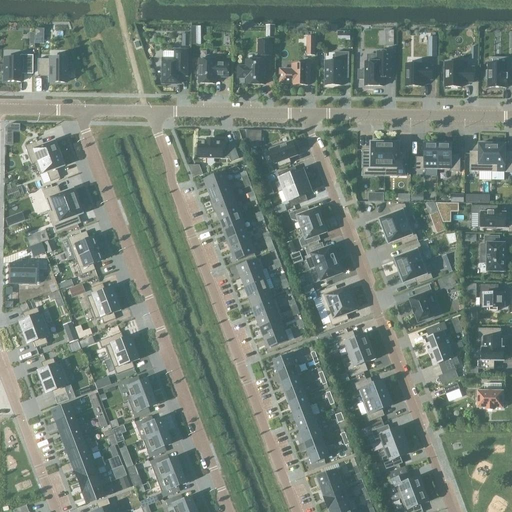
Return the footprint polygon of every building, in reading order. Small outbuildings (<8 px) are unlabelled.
[(246,68),(238,67),(238,77),(246,77),(246,84),(264,85),(264,77),(265,77),(265,69),(264,69),(264,62),(265,56),(271,56),(271,41),(258,41),(258,56),(258,61),(246,61),(246,68)] [(174,60),(163,60),(163,61),(161,61),(161,69),(163,69),(163,83),(179,84),(179,76),(187,76),(187,50),(174,50),(174,60)] [(365,71),(358,71),(358,80),(365,80),(365,86),(383,86),(383,78),(390,78),(390,52),(377,52),(376,62),(365,62),(365,71)] [(335,62),(325,62),(325,86),(342,86),(342,78),(348,78),(348,53),(335,53),(335,62)] [(19,58),(3,58),(3,82),(20,82),(20,72),(23,72),(23,74),(31,74),(31,56),(20,56),(19,58)] [(506,64),(488,64),(488,71),(486,71),(486,80),(488,80),(488,88),(506,88),(506,80),(507,80),(508,72),(511,72),(511,57),(506,58),(506,64)] [(36,59),(36,75),(45,76),(45,74),(48,74),(48,83),(65,83),(65,81),(67,81),(67,68),(65,68),(65,59),(49,59),(48,60),(36,59)] [(199,60),(199,84),(215,84),(215,77),(228,77),(228,63),(215,63),(215,60),(199,60)] [(461,64),(445,63),(445,87),(461,88),(461,81),(465,81),(465,82),(473,82),(474,68),(461,68),(461,64)] [(292,70),(280,70),(280,83),(292,83),(292,85),(293,85),(293,84),(301,84),(301,85),(308,85),(308,83),(309,83),(310,70),(309,70),(309,65),(292,65),(292,70)] [(422,65),(406,65),(406,87),(421,87),(421,79),(425,79),(425,80),(432,80),(432,67),(422,67),(422,65)] [(207,142),(199,142),(198,158),(222,159),(222,158),(229,158),(230,162),(238,159),(234,147),(226,150),(226,151),(222,151),(223,143),(215,142),(215,141),(207,141),(207,142)] [(37,142),(24,147),(31,165),(35,163),(34,163),(58,154),(57,150),(56,150),(53,142),(39,147),(37,142)] [(279,144),(269,148),(270,150),(269,151),(274,164),(276,163),(278,168),(291,163),(289,158),(297,155),(292,142),(280,147),(279,144)] [(378,142),(371,142),(371,143),(370,151),(363,150),(362,167),(370,167),(370,172),(384,173),(385,143),(378,143),(378,142)] [(391,144),(385,143),(384,173),(398,173),(399,167),(406,167),(406,151),(399,151),(399,144),(398,144),(398,142),(391,142),(391,144)] [(469,172),(491,172),(492,145),(487,145),(487,143),(481,143),(481,145),(478,145),(478,153),(477,154),(469,154),(469,172)] [(492,145),(491,172),(511,172),(511,154),(506,155),(505,153),(505,145),(503,145),(503,143),(496,143),(496,145),(492,145)] [(425,169),(437,169),(438,144),(424,144),(424,158),(415,158),(415,171),(425,172),(425,169)] [(438,144),(437,169),(450,169),(450,172),(459,172),(460,158),(451,158),(451,144),(438,144)] [(58,154),(34,163),(35,163),(39,175),(46,173),(49,182),(59,178),(56,172),(55,172),(54,170),(62,166),(59,158),(60,158),(58,154)] [(295,167),(277,174),(279,179),(284,190),(307,182),(302,170),(297,172),(295,167)] [(223,173),(205,180),(208,190),(227,183),(223,173)] [(307,182),(284,190),(288,202),(290,207),(307,201),(305,195),(311,193),(307,182)] [(227,183),(208,190),(212,200),(231,193),(227,183)] [(54,188),(42,192),(50,212),(51,211),(76,202),(74,197),(76,196),(74,190),(72,191),(72,190),(57,195),(54,188)] [(231,193),(212,200),(216,211),(235,203),(231,193)] [(76,202),(51,211),(51,212),(56,224),(61,222),(64,229),(77,224),(74,217),(81,214),(79,209),(80,208),(78,202),(77,203),(76,202)] [(235,203),(216,211),(220,221),(239,213),(235,203)] [(382,227),(384,232),(411,222),(404,205),(399,205),(391,208),(394,214),(379,220),(379,221),(378,222),(380,228),(382,227)] [(491,207),(471,206),(471,214),(478,214),(478,228),(484,228),(484,229),(494,229),(494,228),(505,228),(505,214),(493,214),(493,213),(491,213),(491,207)] [(305,208),(289,214),(291,220),(299,222),(301,229),(322,221),(320,217),(322,216),(320,210),(318,211),(317,209),(307,213),(305,208)] [(239,213),(220,221),(224,231),(243,224),(239,213)] [(322,221),(301,229),(304,235),(299,241),(301,248),(317,242),(315,237),(326,233),(325,231),(327,230),(325,225),(323,225),(322,221)] [(411,222),(384,232),(385,237),(384,238),(386,244),(388,243),(388,245),(403,239),(405,244),(417,240),(411,222)] [(243,224),(224,231),(228,241),(246,234),(243,224)] [(85,232),(67,239),(74,258),(97,250),(95,246),(92,238),(88,239),(85,232)] [(252,232),(228,241),(231,251),(250,244),(248,238),(254,236),(252,232)] [(498,237),(485,237),(484,245),(487,245),(487,254),(480,254),(480,263),(487,263),(487,272),(504,272),(504,244),(498,244),(498,237)] [(41,243),(29,247),(33,257),(44,252),(41,243)] [(250,244),(231,251),(235,261),(254,254),(250,244)] [(397,267),(398,272),(426,261),(419,244),(403,250),(405,255),(394,259),(394,260),(393,261),(395,267),(397,267)] [(333,246),(304,257),(309,270),(336,260),(335,255),(336,254),(333,246)] [(97,250),(74,258),(81,275),(94,270),(92,265),(101,261),(98,255),(98,254),(97,250)] [(299,252),(290,255),(293,265),(303,261),(299,252)] [(260,259),(238,267),(241,278),(260,271),(261,271),(264,270),(260,259)] [(336,260),(309,270),(314,284),(343,273),(340,265),(338,265),(336,260)] [(426,261),(398,272),(400,276),(399,277),(401,283),(403,283),(403,284),(418,278),(420,284),(432,279),(426,261)] [(8,263),(8,285),(17,285),(17,279),(36,279),(36,264),(8,263)] [(260,271),(241,278),(245,288),(264,281),(261,271),(260,271)] [(264,281),(245,288),(249,298),(268,291),(264,281)] [(101,284),(89,289),(91,295),(90,296),(94,307),(115,299),(111,288),(103,291),(101,284)] [(311,285),(302,288),(305,295),(314,291),(311,285)] [(479,294),(479,308),(489,308),(489,311),(497,311),(497,308),(504,308),(504,303),(506,303),(506,296),(504,296),(504,294),(495,294),(495,285),(480,285),(479,294)] [(429,286),(415,291),(417,297),(409,300),(413,308),(412,308),(415,315),(418,323),(433,317),(425,295),(431,293),(429,286)] [(332,288),(319,292),(325,309),(351,300),(347,288),(334,293),(332,288)] [(268,291),(249,298),(253,308),(272,301),(272,300),(268,291)] [(115,299),(94,307),(99,318),(100,318),(102,324),(114,319),(112,313),(119,310),(115,299)] [(272,301),(253,308),(257,318),(279,310),(275,299),(272,300),(272,301)] [(351,300),(325,309),(332,326),(345,321),(342,316),(356,311),(351,300)] [(24,320),(17,322),(21,333),(47,324),(42,313),(39,314),(37,308),(22,313),(24,320)] [(279,310),(257,318),(261,328),(279,321),(280,321),(283,320),(279,310)] [(279,321),(261,328),(264,338),(283,331),(280,321),(279,321)] [(47,324),(21,333),(26,345),(32,342),(35,349),(47,344),(45,337),(51,335),(47,324)] [(434,337),(424,340),(429,353),(452,344),(449,337),(445,338),(439,324),(430,328),(434,337)] [(503,349),(503,338),(500,338),(500,329),(478,329),(478,338),(480,338),(480,348),(480,349),(503,350),(503,349)] [(283,331),(264,338),(268,349),(287,342),(283,331)] [(120,333),(107,338),(110,344),(109,345),(113,356),(134,348),(129,337),(122,340),(120,333)] [(369,347),(364,334),(351,339),(349,333),(336,338),(341,350),(345,348),(348,355),(369,347)] [(452,344),(429,353),(434,365),(443,362),(448,373),(457,370),(450,353),(455,351),(452,344)] [(374,360),(369,347),(348,355),(350,363),(346,364),(351,377),(364,372),(361,365),(374,360)] [(134,348),(113,356),(117,367),(118,367),(121,373),(133,368),(130,362),(138,359),(134,348)] [(503,361),(503,350),(480,349),(480,360),(478,360),(478,369),(494,369),(494,361),(503,361)] [(279,360),(273,362),(277,372),(294,366),(290,356),(285,358),(284,356),(278,358),(279,360)] [(43,369),(36,372),(40,383),(65,373),(61,362),(55,365),(52,358),(40,363),(43,369)] [(294,366),(277,372),(281,382),(298,376),(298,377),(301,375),(297,364),(294,366)] [(65,373),(40,383),(44,394),(51,392),(54,398),(66,393),(63,387),(69,385),(65,373)] [(298,376),(281,382),(285,393),(301,386),(298,377),(298,376)] [(134,378),(121,383),(124,388),(127,387),(131,399),(150,392),(146,380),(136,383),(134,378)] [(367,379),(354,384),(357,392),(359,391),(364,402),(387,394),(382,381),(369,386),(367,379)] [(457,383),(442,388),(445,395),(459,389),(457,383)] [(301,386),(285,393),(289,403),(305,396),(301,386)] [(484,390),(476,390),(475,398),(477,398),(477,408),(486,408),(486,410),(494,410),(494,408),(502,408),(502,407),(504,407),(504,402),(502,402),(502,392),(483,392),(484,390)] [(131,399),(127,401),(132,414),(134,419),(148,413),(146,408),(155,405),(150,392),(131,399)] [(387,394),(364,402),(368,414),(366,414),(368,422),(381,417),(379,411),(391,406),(387,394)] [(305,396),(289,403),(293,413),(309,407),(305,396)] [(71,404),(51,412),(55,422),(76,414),(73,407),(81,404),(79,400),(71,403),(71,404)] [(309,407),(293,413),(296,423),(313,417),(313,416),(309,407)] [(76,414),(55,422),(58,432),(83,423),(81,419),(74,421),(72,416),(76,415),(76,414)] [(313,417),(296,423),(300,433),(320,425),(316,415),(313,416),(313,417)] [(149,417),(134,423),(136,428),(142,426),(146,438),(146,439),(165,432),(160,419),(151,422),(149,417)] [(83,423),(58,432),(62,442),(81,435),(79,430),(87,427),(85,422),(83,423)] [(320,425),(300,433),(304,443),(320,437),(321,437),(324,436),(320,425)] [(380,442),(383,448),(404,440),(400,428),(387,433),(384,427),(371,432),(376,443),(380,442)] [(146,438),(142,440),(146,453),(147,453),(149,458),(163,453),(161,448),(170,444),(165,432),(146,439),(146,438)] [(81,435),(62,442),(66,452),(90,443),(89,439),(81,442),(79,436),(81,436),(81,435)] [(320,437),(304,443),(308,453),(324,447),(321,437),(320,437)] [(396,459),(409,454),(405,441),(404,440),(383,448),(383,449),(386,456),(381,458),(386,470),(399,465),(396,459)] [(90,443),(66,452),(70,463),(91,454),(89,449),(97,446),(95,441),(90,443)] [(324,447),(308,453),(312,464),(317,462),(318,463),(324,461),(323,459),(332,456),(328,445),(324,447)] [(498,447),(498,451),(493,451),(493,455),(504,456),(504,447),(498,447)] [(91,454),(70,463),(74,473),(103,462),(101,457),(93,460),(91,454)] [(164,457),(149,462),(151,467),(155,480),(180,471),(175,458),(166,462),(164,457)] [(103,462),(74,473),(78,483),(99,475),(97,469),(104,466),(103,462)] [(339,469),(317,478),(321,488),(343,480),(339,469)] [(180,471),(155,480),(160,493),(162,498),(177,492),(175,487),(185,483),(180,471)] [(99,475),(78,483),(81,493),(100,486),(110,482),(108,477),(101,480),(99,475)] [(423,490),(419,478),(408,482),(405,475),(390,481),(392,488),(396,487),(400,499),(423,490)] [(343,480),(321,488),(325,498),(324,498),(325,498),(344,491),(340,481),(344,480),(343,480)] [(100,486),(81,493),(85,503),(104,496),(104,497),(112,494),(110,490),(103,492),(100,486)] [(419,511),(417,506),(428,502),(423,490),(400,499),(405,510),(403,511),(419,511)] [(344,491),(325,498),(329,508),(347,501),(344,491)] [(173,511),(189,511),(195,510),(190,497),(181,501),(179,496),(165,501),(167,507),(171,505),(173,511)] [(152,498),(138,503),(141,508),(154,503),(152,498)] [(97,511),(93,511),(111,511),(107,500),(95,504),(97,511)] [(347,501),(329,508),(329,509),(330,511),(349,511),(351,511),(347,501)]
